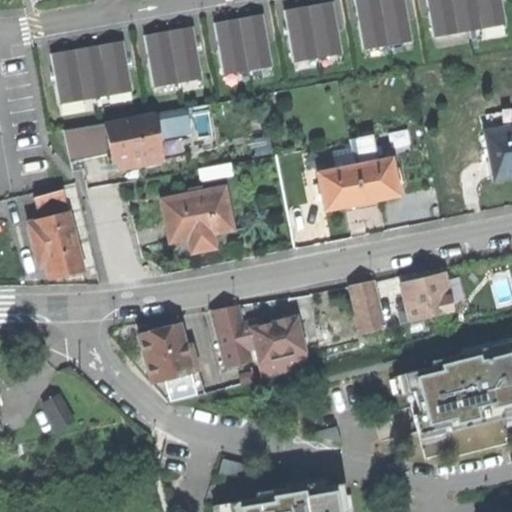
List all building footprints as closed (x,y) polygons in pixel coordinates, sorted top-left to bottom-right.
[(354,0),(358,21),(363,50),(412,42),(407,12),(404,0),(354,0)] [(426,0),(428,9),(433,37),(506,24),(501,0),(426,0)] [(333,4),(284,13),(288,31),(293,63),(342,54),(336,23),(333,4)] [(218,48),(223,75),(272,66),(267,39),(263,16),(214,24),(218,48)] [(193,28),(144,37),(148,57),(153,88),(202,79),(196,47),(193,28)] [(54,77),(59,104),(132,92),(127,63),(123,42),(51,55),(54,77)] [(206,106),(189,109),(194,140),(211,138),(206,106)] [(160,155),(161,155),(153,114),(147,115),(105,123),(111,154),(113,164),(117,163),(129,161),(160,155)] [(511,122),(484,128),(493,175),(511,170),(511,122)] [(70,161),(111,154),(105,123),(64,131),(70,161)] [(161,161),(160,155),(129,161),(130,167),(161,161)] [(383,195),(399,192),(392,155),(355,162),(362,199),(383,195)] [(124,168),(130,167),(129,161),(117,163),(118,169),(124,168)] [(343,203),(362,199),(355,162),(319,170),(325,207),(343,203)] [(199,170),(201,181),(231,175),(230,165),(199,170)] [(188,240),(212,235),(232,231),(223,189),(202,193),(188,195),(161,201),(169,243),(188,240)] [(66,205),(64,191),(34,199),(37,213),(66,205)] [(37,213),(40,224),(69,216),(66,205),(37,213)] [(39,224),(41,232),(71,224),(69,216),(40,224),(39,224)] [(30,235),(32,243),(40,241),(73,233),(71,224),(41,232),(30,235)] [(73,233),(40,241),(43,255),(46,266),(50,280),(83,271),(73,233)] [(215,249),(212,235),(188,240),(191,254),(203,251),(215,249)] [(36,257),(43,255),(40,241),(32,243),(36,257)] [(42,267),(46,266),(43,255),(36,257),(38,268),(42,267)] [(405,329),(454,316),(445,280),(428,284),(405,290),(411,314),(402,316),(405,329)] [(370,339),(387,334),(373,287),(353,290),(358,311),(362,310),(370,339)] [(310,372),(299,328),(267,335),(264,325),(245,329),(241,312),(223,315),(214,316),(227,373),(253,366),(251,356),(257,355),(265,384),(310,372)] [(192,373),(185,346),(180,326),(138,336),(151,385),(192,373)] [(185,346),(192,373),(198,371),(192,345),(188,346),(185,346)] [(426,464),(455,457),(456,462),(485,455),(508,449),(507,444),(511,442),(511,351),(488,359),(487,353),(432,367),(434,373),(404,380),(426,464)] [(204,395),(198,371),(192,373),(151,385),(168,404),(204,395)] [(57,431),(75,421),(62,394),(43,404),(57,431)] [(344,511),(341,490),(312,495),(311,490),(285,494),(257,499),(258,504),(212,511),(344,511)]
